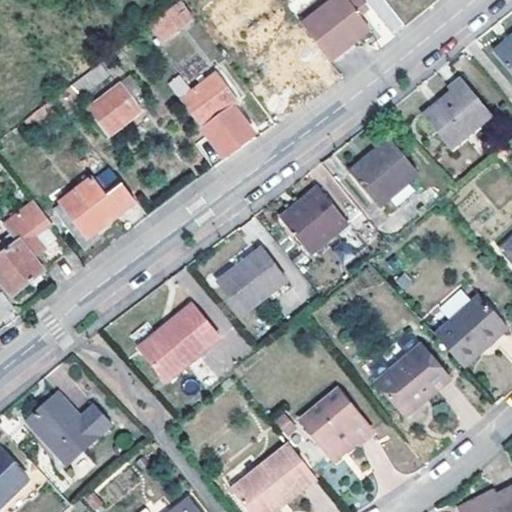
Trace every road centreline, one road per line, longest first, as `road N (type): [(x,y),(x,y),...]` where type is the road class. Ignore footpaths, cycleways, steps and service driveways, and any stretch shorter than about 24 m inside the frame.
road 1 (tertiary): [(479,0),(0,372)]
road 2 (residential): [(397,511),(467,465),(511,422)]
